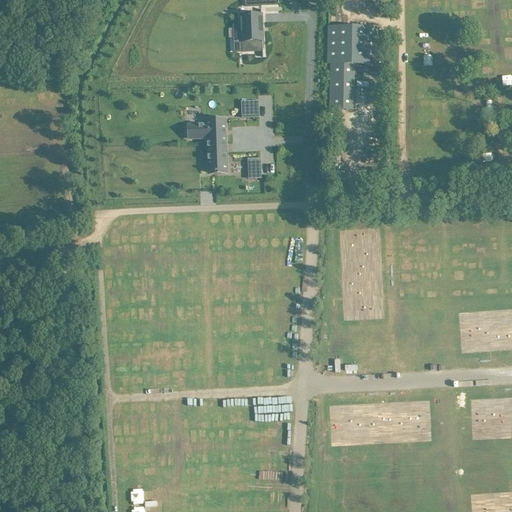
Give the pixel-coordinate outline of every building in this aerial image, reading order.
[(243,0),(227,0),(228,8),(244,8),(243,0)] [(244,18),(223,19),(224,54),(245,53),(244,18)] [(354,110),(355,64),(377,65),(378,29),(328,27),(327,64),(331,64),(330,109),(354,110)] [(259,106),(242,106),(242,118),(259,118),(259,106)] [(193,126),(193,139),(199,139),(208,138),(208,143),(226,143),(226,135),(225,131),(226,131),(226,130),(225,130),(225,122),(207,122),(207,125),(199,126),(193,126)] [(226,143),(208,143),(208,156),(208,157),(208,161),(209,163),(209,162),(215,161),(216,171),(214,171),(214,172),(215,172),(215,174),(218,174),(218,173),(225,172),(225,173),(227,173),(226,143)] [(260,159),(248,160),(249,177),(261,176),(260,159)]
